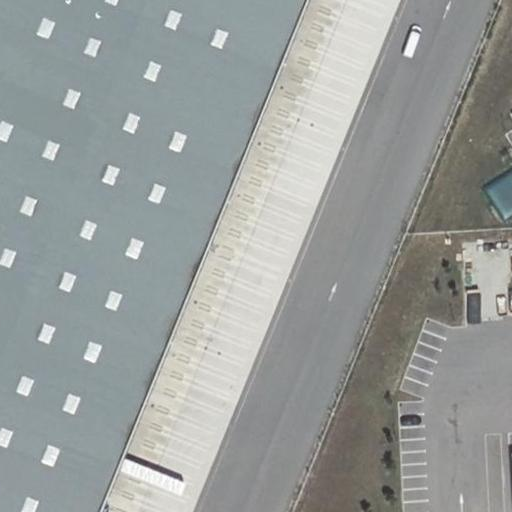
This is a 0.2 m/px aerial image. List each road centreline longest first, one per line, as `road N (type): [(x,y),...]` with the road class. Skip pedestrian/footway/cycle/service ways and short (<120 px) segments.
road 1 (unknown): [(232,511),(440,0)]
road 2 (unknown): [(466,511),(469,395),(483,368),(511,348)]
